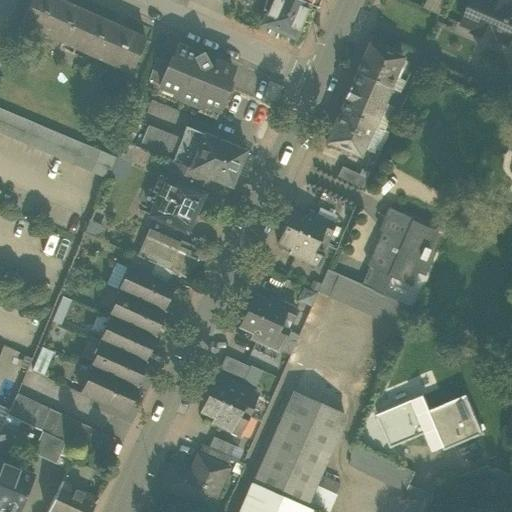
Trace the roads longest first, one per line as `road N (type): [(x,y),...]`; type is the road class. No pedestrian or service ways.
road 1 (secondary): [(112,511),(318,80)]
road 2 (residential): [(318,80),(136,0)]
